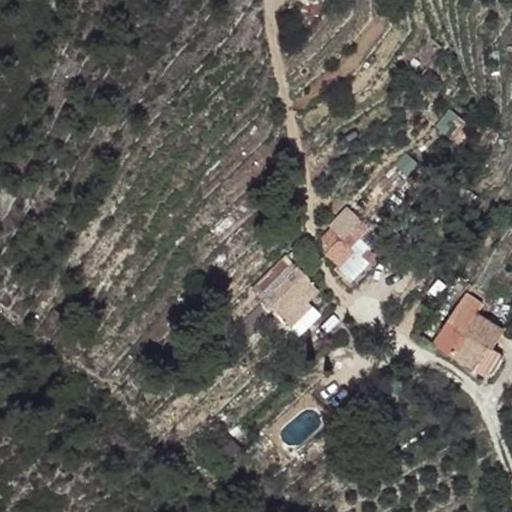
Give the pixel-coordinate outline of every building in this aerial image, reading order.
[(314,251),(338,272),(354,254),(330,232),(314,251)] [(300,264),(266,294),(281,308),(312,277),(300,264)] [(400,331),(414,338),(430,310),(408,302),(400,331)] [(430,310),(414,338),(419,339),(460,354),(468,334),(436,323),(440,314),(430,310)] [(419,339),(410,366),(435,374),(441,364),(454,369),(460,354),(419,339)] [(441,364),(435,374),(462,383),(470,354),(460,354),(454,369),(441,364)]
